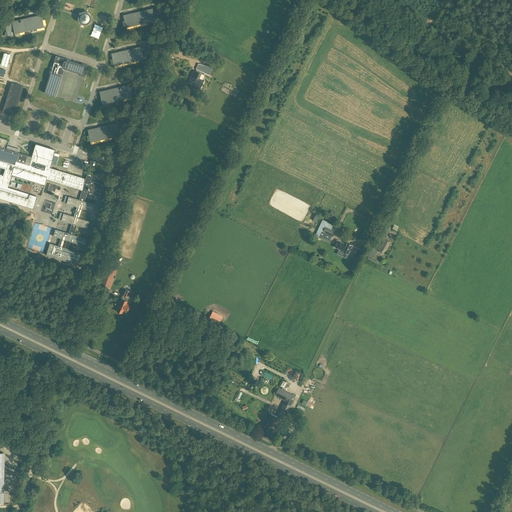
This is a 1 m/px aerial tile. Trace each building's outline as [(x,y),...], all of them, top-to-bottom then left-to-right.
[(153,8),(123,15),(126,27),(156,20),(155,16),(158,15),(157,10),(153,11),(153,8)] [(91,18),(91,17),(91,16),(91,15),(90,14),(89,13),(88,12),(87,12),(86,11),(85,11),(84,11),(83,11),(82,12),(81,12),(81,13),(80,13),(79,14),(79,15),(78,16),(78,17),(78,18),(78,19),(79,20),(79,21),(80,22),(80,23),(81,23),(82,24),(83,24),(84,24),(85,24),(86,24),(87,24),(88,23),(89,23),(89,22),(90,22),(90,21),(91,20),(91,19),(91,18)] [(12,22),(9,20),(9,22),(5,23),(6,30),(5,34),(7,35),(12,34),(11,30),(14,29),(15,34),(44,27),(42,15),(12,22)] [(141,46),(111,53),(114,65),(144,59),(143,57),(146,57),(150,45),(143,46),(144,48),(141,49),(141,46)] [(0,72),(3,72),(32,65),(30,53),(0,60),(0,61),(0,60),(0,72)] [(67,59),(56,55),(44,92),(55,96),(64,68),(79,73),(78,74),(84,76),(87,65),(82,63),(81,64),(67,60),(67,59)] [(188,80),(200,82),(203,73),(191,70),(188,80)] [(64,85),(76,89),(78,83),(66,79),(64,85)] [(129,84),(99,91),(102,104),(132,97),(131,93),(135,92),(134,86),(130,87),(129,84)] [(0,108),(21,103),(18,91),(0,95),(0,108)] [(117,123),(88,129),(90,142),(120,135),(119,131),(123,130),(122,124),(118,125),(117,123)] [(36,144),(32,156),(4,148),(7,139),(0,137),(0,198),(33,208),(37,196),(31,195),(8,187),(12,174),(45,184),(46,179),(82,190),(79,200),(69,197),(67,203),(77,207),(76,210),(74,209),(73,212),(75,213),(74,216),(64,213),(62,220),(72,223),(69,233),(56,229),(53,236),(61,238),(59,245),(62,247),(61,249),(51,246),(48,255),(79,264),(80,258),(73,256),(74,253),(71,252),(72,250),(75,251),(78,243),(85,246),(87,239),(74,235),(77,225),(87,228),(89,221),(79,218),(82,208),(92,211),(94,204),(84,201),(87,192),(101,196),(104,185),(84,178),(50,167),(51,163),(54,155),(55,150),(36,144)] [(326,241),(328,238),(331,240),(335,230),(321,224),(315,235),(326,241)] [(357,255),(360,249),(352,245),(351,247),(346,245),(347,244),(338,240),(335,247),(343,251),(345,248),(349,251),(357,255)] [(387,247),(382,244),(378,251),(384,254),(387,247)] [(107,265),(100,284),(110,288),(117,269),(107,265)] [(125,306),(124,305),(120,303),(121,301),(120,300),(117,307),(118,308),(117,310),(122,313),(125,306)] [(212,315),(208,322),(216,327),(220,319),(212,315)] [(265,371),(263,375),(271,379),(273,375),(265,371)] [(252,383),(258,386),(260,380),(255,378),(252,383)] [(284,419),(295,396),(287,392),(286,394),(280,391),(281,389),(278,388),(275,394),(287,401),(279,417),(284,419)] [(267,418),(261,429),(261,430),(270,435),(278,417),(268,412),(266,418),(267,418)]
